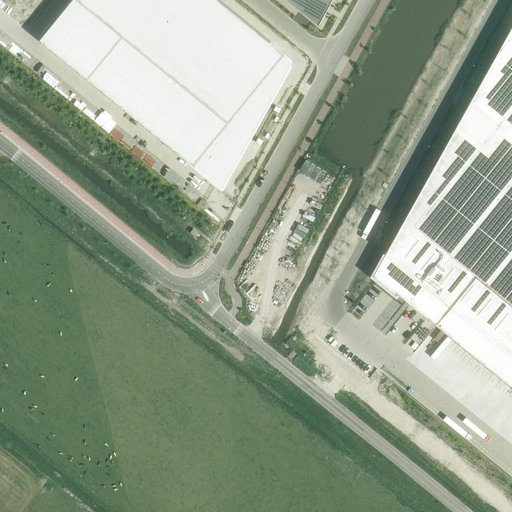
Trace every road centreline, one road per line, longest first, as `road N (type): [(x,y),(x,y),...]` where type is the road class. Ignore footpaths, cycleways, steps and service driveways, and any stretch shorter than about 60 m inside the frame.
road 1 (unclassified): [(500,0),(332,296),(342,321)]
road 2 (tertiary): [(461,511),(216,312),(197,284)]
road 3 (tertiary): [(197,284),(216,269),(332,60)]
road 4 (tertiary): [(197,284),(168,280),(0,142)]
